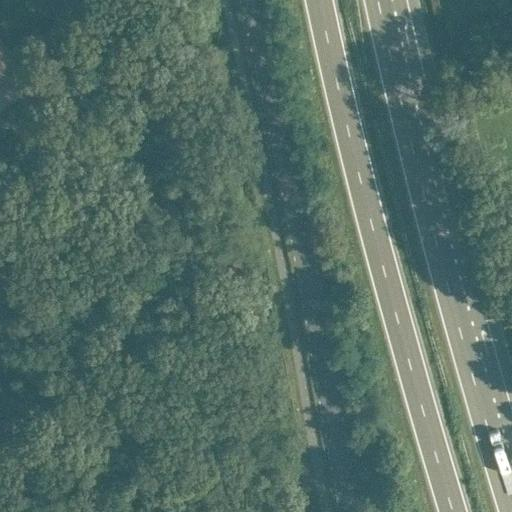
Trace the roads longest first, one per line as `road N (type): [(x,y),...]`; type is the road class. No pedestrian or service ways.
road 1 (trunk): [(316,0),(449,511)]
road 2 (trunk): [(508,511),(437,267),(377,0)]
road 3 (tertiary): [(352,511),(253,0)]
